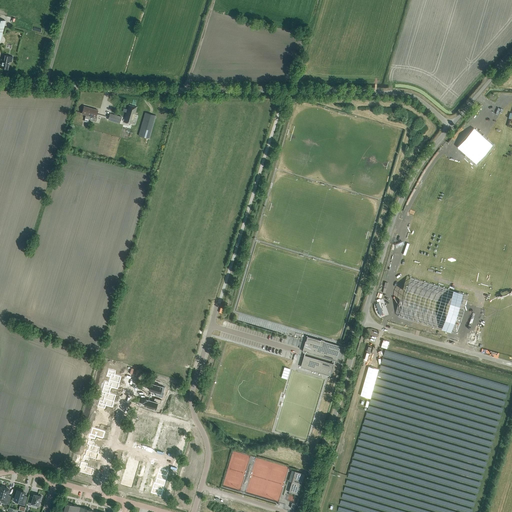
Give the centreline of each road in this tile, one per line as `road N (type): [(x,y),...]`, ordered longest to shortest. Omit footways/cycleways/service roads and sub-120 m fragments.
road 1 (unclassified): [(449,126),(406,93),(0,83)]
road 2 (unclassified): [(362,322),(402,196),(449,126)]
road 3 (unclassified): [(305,511),(362,322)]
road 4 (unclassified): [(201,486),(208,450),(192,392),(218,303)]
road 5 (unclassified): [(511,365),(362,322)]
road 6 (residential): [(133,376),(98,493)]
